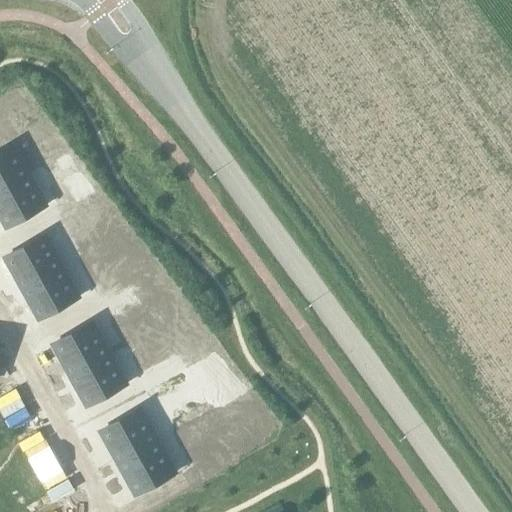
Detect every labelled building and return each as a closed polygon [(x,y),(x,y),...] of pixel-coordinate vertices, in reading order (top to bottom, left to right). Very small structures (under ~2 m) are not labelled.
[(13,146),(0,153),(0,192),(29,176),(13,146)] [(29,176),(0,192),(0,217),(6,228),(46,206),(29,176)] [(45,238),(6,260),(22,290),(62,268),(45,238)] [(62,268),(22,290),(39,320),(78,298),(62,268)] [(93,325),(53,347),(70,377),(110,355),(93,325)] [(110,355),(70,377),(86,406),(126,385),(110,355)] [(141,411),(101,433),(118,463),(158,441),(141,411)] [(158,441),(118,463),(134,493),(174,471),(158,441)]
